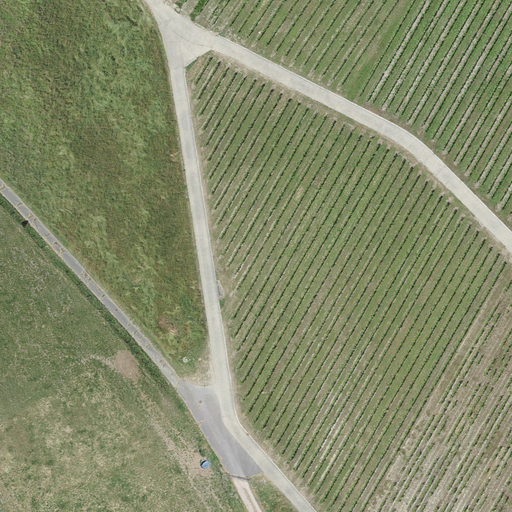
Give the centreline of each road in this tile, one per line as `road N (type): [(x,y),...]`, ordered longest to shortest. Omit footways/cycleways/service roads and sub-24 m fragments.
road 1 (track): [(157,0),(174,22),(226,424),(255,511)]
road 2 (track): [(306,511),(0,182)]
road 3 (track): [(174,22),(403,137),(511,238)]
